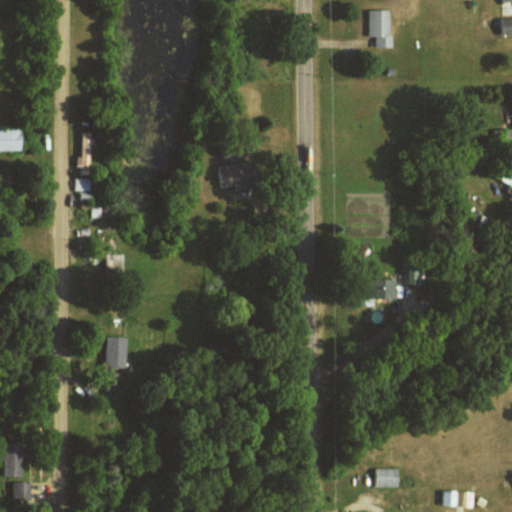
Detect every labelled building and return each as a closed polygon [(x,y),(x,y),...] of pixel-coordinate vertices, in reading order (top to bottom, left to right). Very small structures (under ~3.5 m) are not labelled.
[(387,10),(363,10),(364,37),(370,37),(370,48),(387,47),(387,10)] [(511,17),(494,19),(495,35),(511,34),(511,17)] [(511,99),(507,100),(509,134),(500,134),(500,144),(511,142),(511,99)] [(18,129),(0,128),(0,150),(17,151),(18,129)] [(73,172),(86,172),(87,133),(76,132),(75,157),(74,157),(73,172)] [(238,165),(213,166),(213,186),(239,185),(238,165)] [(86,191),(86,178),(71,178),(71,191),(86,191)] [(87,206),(86,218),(107,219),(108,207),(87,206)] [(118,254),(95,254),(95,276),(117,276),(118,254)] [(394,279),(362,280),(362,300),(395,299),(394,279)] [(98,368),(120,368),(120,338),(99,337),(98,368)] [(101,390),(114,390),(115,372),(101,372),(101,390)] [(0,476),(17,476),(17,443),(0,443),(0,476)] [(394,468),(369,469),(369,487),(395,486),(394,468)] [(8,482),(9,502),(25,501),(24,482),(8,482)] [(436,506),(469,507),(470,492),(437,491),(436,506)]
